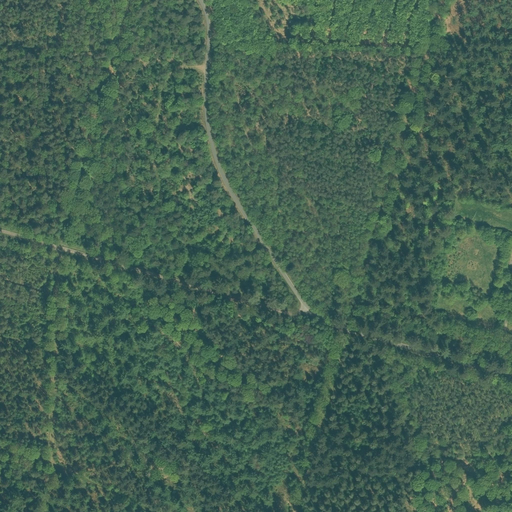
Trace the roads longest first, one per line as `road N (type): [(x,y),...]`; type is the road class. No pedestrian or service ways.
road 1 (track): [(40,511),(57,259),(126,0)]
road 2 (unclassified): [(310,310),(222,175),(206,113),(201,0)]
road 3 (unclassified): [(310,310),(284,312),(0,231)]
road 4 (unclassified): [(511,376),(310,310)]
road 5 (track): [(296,511),(349,329)]
road 6 (track): [(439,0),(390,174)]
road 7 (track): [(390,174),(349,329)]
road 8 (track): [(140,511),(0,454)]
road 9 (track): [(390,174),(511,181)]
